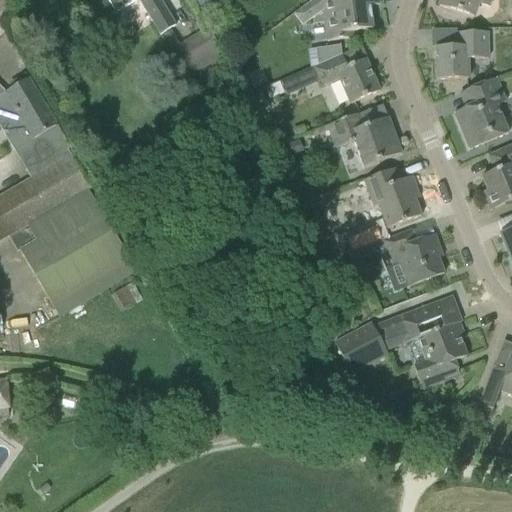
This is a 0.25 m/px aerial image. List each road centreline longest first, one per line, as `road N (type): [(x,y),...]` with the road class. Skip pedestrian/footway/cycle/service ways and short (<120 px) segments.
road 1 (residential): [(511,305),(476,262),(398,55)]
road 2 (track): [(261,440),(171,463),(101,511)]
